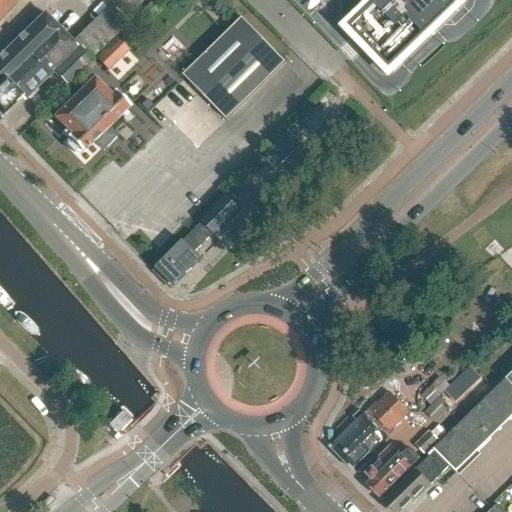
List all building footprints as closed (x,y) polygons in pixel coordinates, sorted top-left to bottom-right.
[(0,0),(0,23),(18,6),(11,0),(0,0)] [(352,27),(396,71),(405,62),(401,59),(428,32),(432,35),(462,6),(456,0),(372,0),(376,3),(352,27)] [(107,8),(73,42),(45,13),(0,57),(0,115),(1,117),(21,98),(24,101),(27,98),(31,98),(37,92),(38,87),(54,72),(66,85),(91,60),(124,26),(107,8)] [(185,31),(197,19),(188,9),(176,21),(185,31)] [(287,62),(243,18),(185,76),(228,120),(287,62)] [(109,73),(131,52),(118,39),(96,60),(109,73)] [(108,129),(130,107),(117,94),(114,97),(96,79),(56,119),(74,137),(70,141),(69,146),(76,153),(81,153),(82,152),(83,153),(95,142),(102,149),(115,136),(108,129)] [(153,267),(173,288),(201,261),(194,253),(217,231),(219,233),(240,213),(224,197),(153,267)] [(511,376),(436,450),(437,451),(452,467),(457,472),(511,418),(511,376)] [(431,406),(450,387),(440,378),(422,397),(431,406)] [(452,386),(451,387),(425,413),(435,424),(463,396),(452,386)] [(391,434),(410,414),(391,394),(368,417),(365,414),(331,448),(353,470),(370,453),(374,454),(389,439),(386,436),(389,432),(391,434)] [(116,435),(132,420),(123,411),(108,427),(116,435)] [(427,457),(441,443),(430,432),(416,446),(427,457)] [(381,498),(421,459),(411,449),(404,457),(392,445),(381,456),(381,461),(367,474),(373,480),(368,485),(381,498)] [(420,498),(452,467),(437,451),(431,456),(432,457),(386,503),(394,511),(401,511),(418,496),(420,498)]
